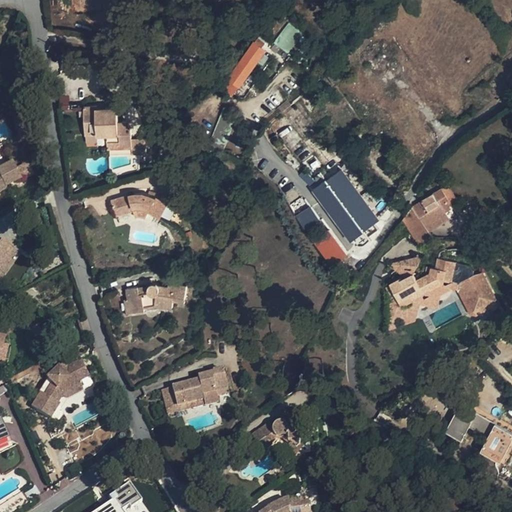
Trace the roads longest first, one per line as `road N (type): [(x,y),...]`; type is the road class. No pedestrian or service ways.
road 1 (residential): [(33,0),(66,226),(110,374),(139,440)]
road 2 (residential): [(377,267),(348,353),(364,406),(511,489)]
road 3 (residential): [(39,511),(139,440)]
